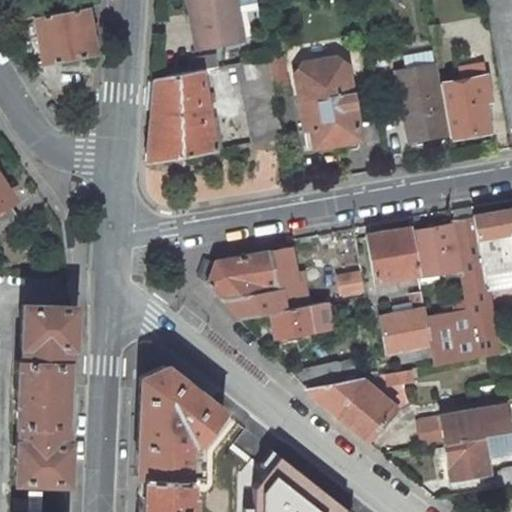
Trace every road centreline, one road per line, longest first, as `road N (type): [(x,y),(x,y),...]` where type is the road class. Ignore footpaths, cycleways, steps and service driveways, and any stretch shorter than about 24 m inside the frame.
road 1 (residential): [(112,233),(511,171)]
road 2 (tertiary): [(109,287),(404,511)]
road 3 (tertiary): [(98,511),(109,287)]
road 4 (unclassified): [(128,0),(117,156)]
road 5 (tertiary): [(0,78),(43,142),(117,156)]
